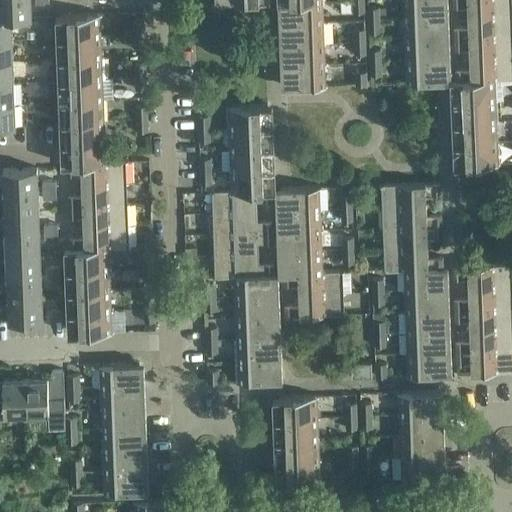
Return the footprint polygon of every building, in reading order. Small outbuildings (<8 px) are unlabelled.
[(31,0),(0,0),(0,16),(32,16),(31,0)] [(308,0),(279,1),(280,22),(320,21),(319,0),(308,0)] [(340,0),(341,11),(352,11),(351,0),(340,0)] [(364,0),(353,0),(353,11),(364,11),(364,0)] [(448,0),(407,0),(408,18),(449,16),(448,0)] [(453,0),(454,5),(468,5),(469,15),(511,14),(510,0),(453,0)] [(380,6),(369,6),(369,19),(380,18),(380,6)] [(97,12),(57,14),(58,35),(98,34),(97,12)] [(511,14),(469,15),(469,25),(455,26),(455,37),(511,35),(511,14)] [(0,16),(0,38),(12,38),(12,17),(32,16),(0,16)] [(449,16),(408,18),(409,39),(450,37),(449,16)] [(380,18),(369,19),(369,32),(380,31),(380,18)] [(133,20),(134,33),(145,33),(144,20),(133,20)] [(280,22),(280,44),(321,42),(320,21),(280,22)] [(365,27),(354,28),(354,40),(365,40),(365,27)] [(145,33),(134,33),(134,46),(145,45),(145,33)] [(98,34),(58,35),(59,57),(99,55),(98,34)] [(511,53),(511,35),(455,37),(455,48),(470,47),(470,57),(511,55),(511,53)] [(450,37),(409,39),(410,60),(450,59),(450,37)] [(12,38),(0,38),(0,59),(13,59),(12,38)] [(365,40),(354,40),(355,53),(366,53),(365,40)] [(321,42),(280,44),(281,65),(321,64),(321,42)] [(370,48),(370,61),(381,61),(381,48),(370,48)] [(99,55),(59,57),(59,78),(100,77),(99,55)] [(456,68),(456,78),(456,80),(492,79),(511,77),(511,55),(470,57),(470,68),(456,68)] [(13,59),(0,59),(0,81),(14,81),(13,59)] [(450,59),(410,60),(410,82),(451,80),(450,59)] [(381,61),(370,61),(371,74),(382,73),(381,61)] [(135,63),(135,75),(146,75),(146,62),(135,63)] [(321,64),(281,65),(282,86),(322,85),(321,64)] [(355,71),(356,84),(367,83),(366,70),(355,71)] [(146,75),(135,75),(136,88),(147,88),(146,75)] [(100,77),(59,78),(60,100),(101,98),(100,77)] [(492,79),(456,80),(456,78),(452,79),(453,101),(493,100),(492,79)] [(14,81),(0,81),(0,103),(15,102),(14,81)] [(101,98),(60,100),(61,121),(65,121),(101,120),(101,98)] [(493,100),(453,101),(454,122),(494,121),(493,100)] [(15,102),(0,103),(0,125),(16,125),(15,102)] [(273,103),(231,104),(232,126),(274,124),(273,103)] [(136,105),(137,117),(148,117),(147,104),(136,105)] [(209,115),(198,115),(199,128),(210,127),(209,115)] [(148,117),(137,117),(137,130),(148,130),(148,117)] [(101,120),(65,121),(61,121),(62,142),(102,141),(101,120)] [(494,121),(454,122),(454,143),(495,142),(494,121)] [(274,124),(232,126),(233,147),(274,145),(274,124)] [(210,127),(199,128),(199,140),(210,140),(210,127)] [(102,141),(62,142),(63,163),(67,163),(67,162),(103,160),(102,141)] [(495,142),(454,143),(455,164),(496,163),(495,142)] [(274,145),(233,147),(234,168),(275,166),(274,145)] [(211,157),(200,157),(200,170),(211,169),(211,157)] [(67,162),(67,163),(67,173),(82,173),(82,183),(124,182),(123,159),(103,160),(67,162)] [(275,166),(234,168),(235,189),(271,188),(276,187),(275,166)] [(37,167),(3,168),(4,191),(38,189),(37,167)] [(211,169),(200,170),(201,183),(212,182),(211,169)] [(56,180),(42,180),(43,189),(56,189),(56,180)] [(440,181),(384,183),(385,205),(427,203),(426,193),(441,193),(440,181)] [(83,193),(68,194),(69,205),(125,203),(124,182),(82,183),(83,193)] [(276,187),(277,208),(317,207),(316,186),(276,187)] [(215,211),(257,210),(257,200),(271,199),(271,188),(235,189),(215,190),(215,211)] [(39,212),(38,189),(4,191),(5,213),(39,212)] [(56,189),(43,189),(43,198),(56,198),(56,189)] [(341,194),(341,207),(352,206),(352,193),(341,194)] [(125,203),(69,205),(69,216),(84,215),(84,225),(126,224),(125,203)] [(427,203),(385,205),(386,226),(442,224),(441,213),(427,214),(427,203)] [(352,206),(341,207),(342,219),(353,219),(352,206)] [(317,207),(277,208),(278,229),(318,228),(317,207)] [(257,210),(215,211),(216,233),(272,231),(272,220),(257,220),(257,210)] [(39,212),(5,213),(6,234),(40,233),(39,212)] [(57,223),(44,224),(45,233),(58,232),(57,223)] [(70,236),(70,247),(70,248),(106,247),(127,246),(126,224),(84,225),(84,236),(70,236)] [(442,224),(386,226),(386,247),(428,246),(428,235),(442,235),(442,224)] [(318,228),(278,229),(279,250),(319,249),(318,228)] [(272,231),(216,233),(217,254),(259,252),(258,242),(273,241),(272,231)] [(58,232),(45,233),(45,242),(58,241),(58,232)] [(40,233),(6,234),(7,257),(41,255),(40,233)] [(353,236),(342,236),(343,249),(354,248),(353,236)] [(428,246),(386,247),(387,269),(407,269),(443,267),(443,266),(443,256),(429,256),(428,246)] [(70,247),(66,247),(67,269),(107,268),(106,247),(70,248),(70,247)] [(354,248),(343,249),(343,261),(354,261),(354,248)] [(319,249),(279,250),(279,273),(284,273),(284,271),(320,270),(319,249)] [(259,252),(217,254),(218,276),(238,275),(274,274),(274,272),(274,262),(259,262),(259,252)] [(142,253),(143,266),(154,265),(153,253),(142,253)] [(41,255),(7,257),(7,277),(42,276),(41,255)] [(510,263),(463,265),(453,265),(454,277),(468,276),(468,287),(510,285),(510,263)] [(154,265),(143,266),(143,278),(154,278),(154,265)] [(443,267),(407,269),(408,290),(449,288),(448,265),(443,266),(443,267)] [(59,266),(46,267),(46,275),(60,275),(59,266)] [(107,268),(67,269),(68,291),(108,289),(107,268)] [(340,269),(320,270),(284,271),(284,273),(284,283),(299,282),(299,293),(341,291),(340,269)] [(274,274),(238,275),(239,296),(279,295),(278,272),(274,272),(274,274)] [(60,275),(46,275),(47,284),(60,284),(60,275)] [(42,276),(7,277),(8,299),(42,298),(42,276)] [(384,277),(373,277),(373,290),(384,289),(384,277)] [(216,284),(205,284),(205,297),(216,296),(216,284)] [(454,298),(455,308),(511,306),(510,285),(468,287),(469,297),(454,298)] [(449,288),(408,290),(409,311),(449,309),(449,288)] [(108,289),(68,291),(69,312),(109,310),(108,289)] [(384,289),(373,290),(373,302),(384,302),(384,289)] [(341,291),(299,293),(299,303),(285,304),(285,315),(342,313),(341,291)] [(144,295),(145,308),(155,307),(155,295),(144,295)] [(279,295),(239,296),(240,317),(280,316),(279,295)] [(216,296),(205,297),(206,309),(217,309),(216,296)] [(42,298),(8,299),(9,320),(43,320),(42,298)] [(511,306),(455,308),(455,319),(470,319),(470,329),(511,327),(511,306)] [(155,307),(145,308),(145,320),(156,320),(155,307)] [(449,309),(409,311),(410,332),(450,331),(449,309)] [(61,310),(48,310),(48,319),(57,319),(61,319),(61,310)] [(109,310),(69,312),(69,333),(110,331),(109,310)] [(280,316),(240,317),(241,338),(281,337),(280,316)] [(385,319),(374,319),(375,332),(386,332),(385,319)] [(218,326),(207,326),(207,339),(218,338),(218,326)] [(456,340),(456,351),(511,348),(511,331),(511,327),(470,329),(470,339),(456,340)] [(450,331),(410,332),(411,353),(451,352),(450,331)] [(386,332),(375,332),(375,345),(386,344),(386,332)] [(281,337),(241,338),(241,359),(282,358),(281,337)] [(218,338),(207,339),(208,351),(218,351),(218,338)] [(511,348),(456,351),(457,361),(471,361),(471,372),(511,370),(511,348)] [(451,352),(411,353),(411,374),(452,373),(451,352)] [(282,358),(241,359),(242,381),(282,379),(282,358)] [(351,361),(352,377),(372,376),(372,361),(351,361)] [(144,362),(104,364),(105,386),(145,385),(144,362)] [(376,376),(387,375),(387,364),(376,365),(376,376)] [(52,378),(26,378),(26,413),(50,412),(50,428),(66,427),(66,416),(65,416),(64,369),(63,369),(52,370),(52,378)] [(219,369),(208,369),(209,382),(220,381),(219,369)] [(80,374),(69,374),(69,387),(80,387),(80,374)] [(0,417),(6,418),(6,414),(26,413),(26,378),(0,379),(0,417)] [(145,385),(105,386),(105,407),(146,406),(145,385)] [(80,387),(69,387),(69,400),(80,399),(80,387)] [(438,390),(402,391),(403,414),(439,412),(438,390)] [(315,394),(279,395),(280,418),(315,417),(315,394)] [(346,402),(346,415),(357,415),(357,402),(346,402)] [(372,402),(361,402),(361,415),(372,414),(372,402)] [(146,406),(105,407),(106,428),(147,427),(146,406)] [(439,412),(403,414),(404,435),(440,433),(439,412)] [(372,414),(361,415),(362,427),(373,427),(372,414)] [(357,415),(346,415),(347,428),(358,427),(357,415)] [(77,416),(66,416),(66,427),(66,429),(77,429),(77,416)] [(315,417),(280,418),(280,439),(316,438),(315,417)] [(147,427),(106,428),(107,449),(147,448),(147,427)] [(77,429),(66,429),(67,442),(78,441),(77,429)] [(440,433),(404,435),(405,456),(440,455),(440,433)] [(316,438),(280,439),(281,461),(317,459),(316,438)] [(347,444),(348,457),(359,457),(358,444),(347,444)] [(363,444),(363,457),(374,456),(373,444),(363,444)] [(147,448),(107,449),(108,471),(148,469),(147,448)] [(440,455),(405,456),(406,477),(441,476),(440,455)] [(374,456),(363,457),(364,469),(375,469),(374,456)] [(359,457),(348,457),(348,470),(359,469),(359,457)] [(71,458),(72,471),(83,471),(82,458),(71,458)] [(317,459),(281,461),(282,482),(318,481),(317,459)] [(148,469),(108,471),(108,492),(149,491),(148,469)] [(83,471),(72,471),(72,484),(83,483),(83,471)] [(139,499),(139,500),(139,511),(180,511),(180,497),(139,499)] [(84,511),(84,500),(73,501),(73,511),(84,511)]
